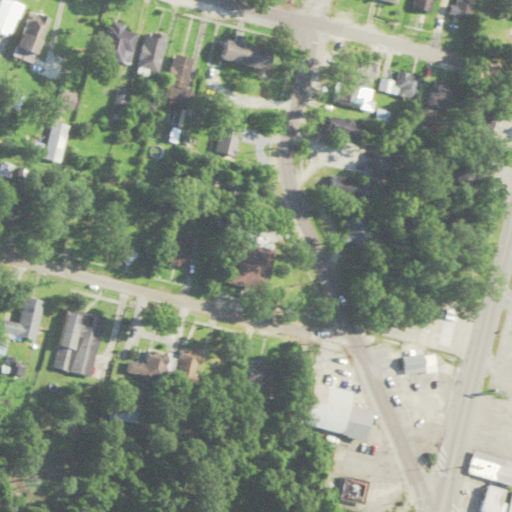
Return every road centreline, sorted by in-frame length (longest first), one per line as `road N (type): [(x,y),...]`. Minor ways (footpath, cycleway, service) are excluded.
road 1 (residential): [(435,511),(281,171),(281,138),(317,0)]
road 2 (residential): [(353,341),(0,252)]
road 3 (secondary): [(436,511),(511,210)]
road 4 (tertiary): [(228,0),(511,70)]
